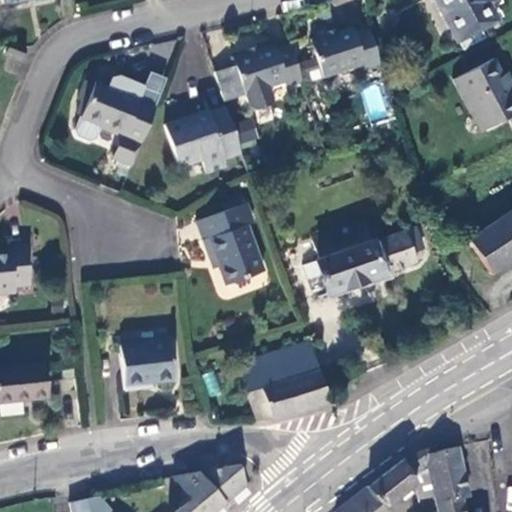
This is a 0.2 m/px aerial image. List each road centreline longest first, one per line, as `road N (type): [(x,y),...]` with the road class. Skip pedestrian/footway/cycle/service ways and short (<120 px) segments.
road 1 (residential): [(0,474),(76,456),(228,441),(261,449),(310,485)]
road 2 (residential): [(9,169),(21,112),(49,56),(95,28),(222,0)]
road 3 (secondary): [(511,349),(369,432),(310,485)]
road 4 (residential): [(9,169),(120,220),(122,250)]
